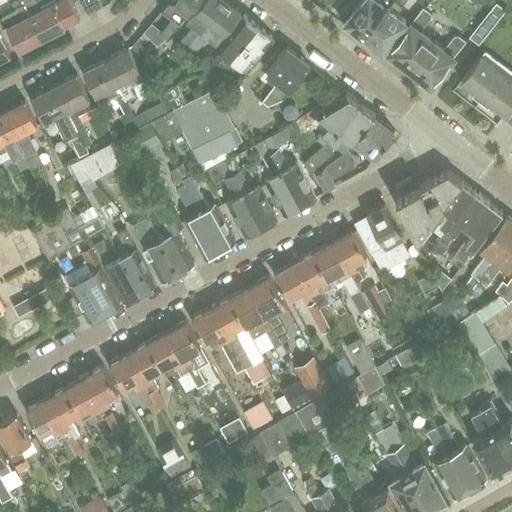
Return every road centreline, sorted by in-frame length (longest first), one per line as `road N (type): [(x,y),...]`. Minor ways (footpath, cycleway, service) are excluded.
road 1 (residential): [(450,142),(0,391)]
road 2 (unclassified): [(450,142),(265,0)]
road 3 (residential): [(0,81),(145,0)]
